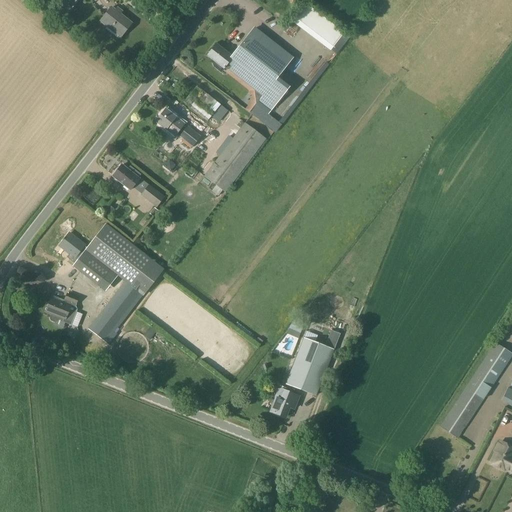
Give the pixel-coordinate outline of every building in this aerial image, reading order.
[(121,37),(131,24),(110,8),(100,21),(121,37)] [(231,57),(216,45),(212,50),(210,49),(208,52),(209,54),(208,56),(214,61),(213,63),(214,67),(220,72),(223,68),(224,69),(225,68),(224,67),(227,64),(231,67),(230,69),(263,95),(258,101),(270,110),(278,100),(267,91),(292,59),(254,29),(231,57)] [(221,119),(228,111),(220,105),(215,111),(211,116),(211,117),(219,123),(221,119)] [(176,134),(183,125),(184,125),(165,110),(156,122),(174,136),(176,134)] [(194,110),(191,113),(207,127),(210,124),(194,110)] [(225,193),(265,139),(244,123),(237,132),(203,177),(225,193)] [(121,165),(112,176),(131,191),(139,180),(137,178),(140,175),(129,167),(127,170),(121,165)] [(157,208),(164,198),(148,185),(140,195),(157,208)] [(109,217),(115,210),(109,205),(103,212),(109,217)] [(86,250),(74,266),(100,286),(112,270),(126,281),(88,330),(105,344),(163,268),(106,224),(86,250)] [(69,234),(59,246),(71,256),(70,258),(74,261),(85,247),(69,234)] [(100,292),(105,295),(110,289),(106,285),(100,292)] [(67,294),(63,301),(63,303),(58,301),(58,299),(52,296),(46,313),(64,320),(63,322),(71,325),(76,312),(73,311),(75,305),(76,306),(79,298),(67,294)] [(303,338),(285,385),(316,396),(333,350),(340,335),(331,331),(325,347),(320,345),(303,338)] [(511,354),(495,343),(439,427),(458,439),(511,356),(511,354)] [(511,389),(507,387),(501,400),(508,404),(508,405),(511,406),(511,389)] [(271,412),(285,417),(293,394),(283,391),(280,399),(276,397),(271,412)] [(511,447),(501,442),(499,445),(498,445),(494,451),(496,452),(491,462),(492,463),(492,464),(504,470),(504,469),(511,473),(511,447)]
